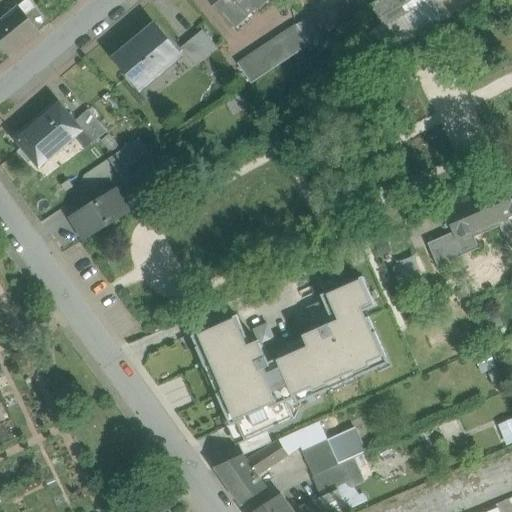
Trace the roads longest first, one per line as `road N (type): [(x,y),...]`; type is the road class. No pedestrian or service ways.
road 1 (residential): [(0,199),(222,511)]
road 2 (residential): [(0,92),(113,0)]
